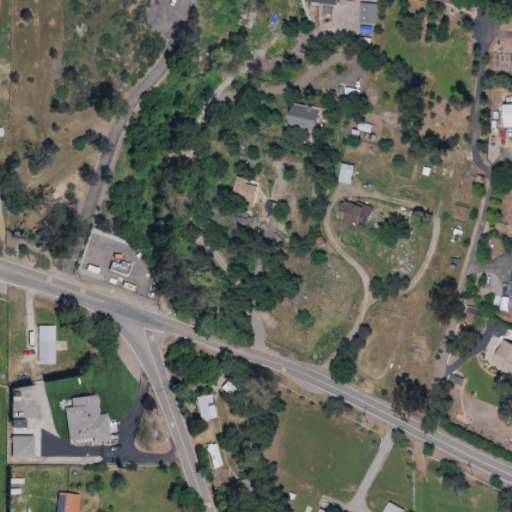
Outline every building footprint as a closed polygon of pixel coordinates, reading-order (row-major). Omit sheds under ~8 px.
[(377,24),(378,4),(361,3),(361,23),(377,24)] [(360,90),(346,88),(345,96),(359,98),(360,90)] [(324,111),(296,103),(290,124),(318,131),(324,111)] [(374,125),(358,122),(356,137),(361,138),(362,131),(372,133),(374,125)] [(354,185),(357,165),(344,163),(341,183),(354,185)] [(255,202),(259,187),(248,184),(250,179),(241,176),(235,198),(255,202)] [(371,225),(375,206),(344,200),(342,212),(348,213),(346,221),(371,225)] [(36,364),(53,364),(53,327),(37,326),(36,364)] [(496,365),(507,369),(505,376),(511,378),(511,343),(504,341),(496,365)] [(215,418),(210,395),(195,398),(200,421),(215,418)] [(64,408),(67,441),(93,439),(93,442),(108,441),(106,414),(98,414),(96,396),(69,398),(70,408),(64,408)] [(25,421),(11,420),(11,428),(25,429),(25,421)] [(32,437),(10,436),(10,458),(32,458),(32,437)] [(210,468),(220,467),(216,444),(206,445),(210,468)] [(73,511),(75,495),(56,493),(54,511),(73,511)] [(405,511),(406,510),(391,502),(385,511),(405,511)]
